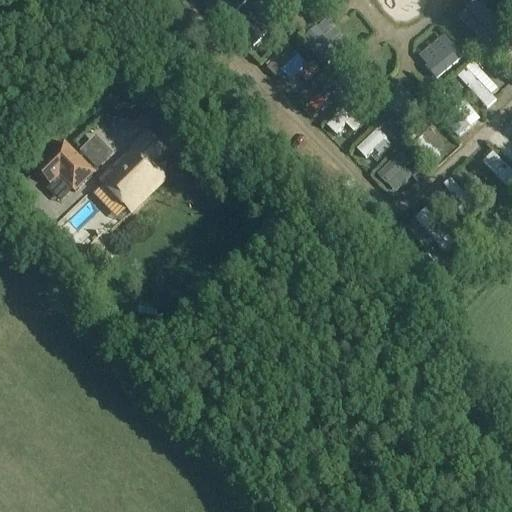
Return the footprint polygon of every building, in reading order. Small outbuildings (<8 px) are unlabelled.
[(261,14),(267,8),(258,0),(252,7),(261,14)] [(342,72),(379,32),(352,7),(315,46),(342,72)] [(491,33),(502,21),(490,11),(479,23),(491,33)] [(252,12),(227,38),(248,58),(273,31),(252,12)] [(299,39),(309,29),(301,21),(291,31),(299,39)] [(491,60),(467,86),(487,103),(510,77),(491,60)] [(396,112),(408,96),(392,85),(380,101),(396,112)] [(349,99),(340,88),(331,96),(340,107),(349,99)] [(321,115),(329,102),(317,94),(308,107),(321,115)] [(378,128),(386,136),(394,129),(386,120),(378,128)] [(101,183),(131,213),(164,180),(151,167),(165,153),(146,134),(132,148),(134,150),(101,183)] [(415,143),(432,161),(440,153),(423,135),(415,143)] [(42,167),(36,173),(50,188),(60,180),(75,194),(94,175),(66,144),(41,166),(42,167)] [(408,173),(413,178),(418,184),(427,175),(417,165),(408,173)] [(25,184),(5,202),(26,224),(35,216),(26,206),(26,196),(31,190),(25,184)] [(412,214),(423,230),(435,222),(424,205),(412,214)]
